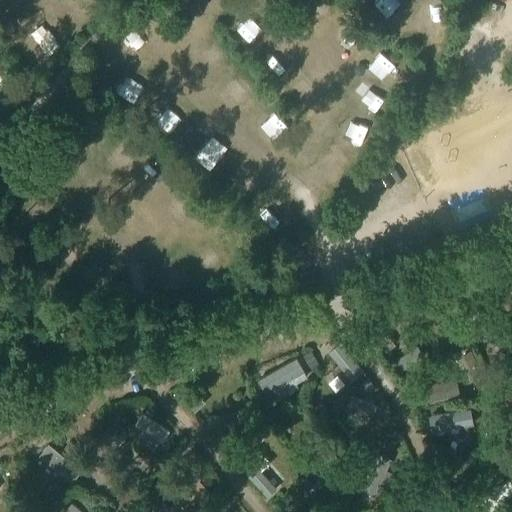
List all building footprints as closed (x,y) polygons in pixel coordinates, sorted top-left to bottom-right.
[(471,304),(464,317),(501,337),(508,324),(471,304)] [(339,342),(327,351),(351,381),(363,371),(339,342)] [(417,346),(392,362),(398,372),(424,356),(417,346)] [(310,369),(317,365),(310,352),(303,356),(310,369)] [(471,352),(463,356),(469,368),(477,363),(471,352)] [(296,357),(256,379),(264,392),(292,377),(303,370),(296,357)] [(303,370),(292,377),(295,383),(297,382),(306,376),(303,370)] [(455,377),(414,387),(418,403),(459,393),(455,377)] [(368,393),(374,388),(368,379),(361,384),(368,393)] [(349,396),(344,408),(369,419),(380,424),(384,426),(390,413),(349,396)] [(320,403),(313,408),(321,417),(328,412),(320,403)] [(148,406),(144,413),(150,417),(155,411),(148,406)] [(469,407),(428,414),(431,431),(472,424),(469,407)] [(142,412),(134,423),(162,443),(170,432),(142,412)] [(236,412),(206,415),(207,427),(237,424),(236,412)] [(495,417),(487,418),(487,429),(496,429),(495,417)] [(369,419),(366,426),(377,431),(380,424),(369,419)] [(261,424),(260,432),(270,434),(272,426),(261,424)] [(115,430),(106,440),(113,447),(123,437),(115,430)] [(388,439),(382,450),(389,454),(395,442),(388,439)] [(47,443),(37,455),(57,471),(64,476),(70,481),(80,469),(47,443)] [(334,444),(320,446),(324,484),(338,482),(334,444)] [(511,449),(510,445),(503,447),(506,458),(511,455),(511,449)] [(376,452),(360,488),(374,495),(391,459),(376,452)] [(247,456),(237,465),(266,498),(276,489),(247,456)] [(189,469),(159,496),(170,507),(199,480),(189,469)] [(57,471),(55,474),(61,479),(64,476),(57,471)] [(511,484),(508,480),(472,506),(476,511),(487,511),(511,494),(511,484)] [(336,488),(328,489),(329,501),(338,500),(336,488)] [(418,511),(427,504),(420,496),(411,503),(418,511)] [(80,511),(70,503),(63,511),(80,511)]
